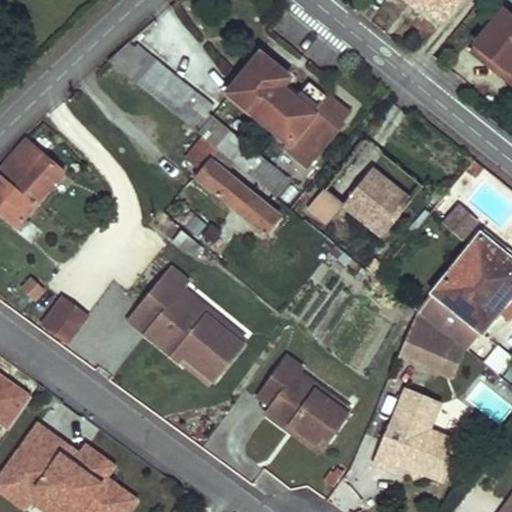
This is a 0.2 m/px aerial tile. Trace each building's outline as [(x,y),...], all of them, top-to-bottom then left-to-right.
[(408,0),(410,1),(411,0),(414,0),(441,21),(458,0),(408,0)] [(511,71),(511,14),(505,8),(472,48),(490,63),(494,57),(511,71)] [(141,67),(120,51),(110,61),(185,121),(195,129),(202,120),(204,118),(191,108),(196,93),(145,53),(141,67)] [(276,67),(259,54),(228,92),(290,144),(311,160),(341,124),(339,122),(347,112),(328,97),(320,107),(318,105),(317,107),(310,101),(307,107),(272,80),(277,75),(273,71),(276,67)] [(511,71),(494,57),(490,63),(511,80),(511,71)] [(205,123),(202,120),(195,129),(198,131),(205,123)] [(220,149),(198,131),(195,129),(185,121),(170,140),(185,153),(178,161),(267,233),(281,215),(211,159),(220,149)] [(255,161),(205,123),(198,131),(220,149),(277,195),(286,183),(257,159),(255,161)] [(63,171),(28,138),(0,168),(0,211),(16,225),(63,171)] [(311,160),(290,144),(287,149),(307,165),(311,160)] [(484,170),(475,162),(466,173),(476,180),(484,170)] [(376,230),(374,233),(384,240),(413,204),(373,173),(347,206),(376,230)] [(328,191),(306,218),(354,258),(374,233),(376,230),(347,206),(328,191)] [(475,221),(457,208),(444,225),(461,238),(475,221)] [(179,229),(172,240),(194,255),(201,244),(179,229)] [(511,275),(511,258),(480,234),(420,311),(467,349),(469,350),(492,322),(508,301),(497,294),(511,275)] [(220,382),(249,346),(186,295),(196,284),(178,270),(151,303),(168,317),(152,336),(186,363),(190,358),(220,382)] [(511,275),(497,294),(508,301),(511,296),(511,275)] [(43,287),(31,279),(23,289),(36,298),(43,287)] [(61,292),(40,321),(66,340),(87,311),(61,292)] [(151,303),(135,322),(152,336),(168,317),(151,303)] [(420,311),(419,310),(400,354),(442,371),(456,354),(467,349),(420,311)] [(498,371),(511,355),(498,344),(485,360),(498,371)] [(453,376),(467,349),(456,354),(442,371),(453,376)] [(303,365),(288,355),(269,381),(282,391),(274,402),(268,411),(290,427),(293,422),(319,441),(325,433),(331,437),(350,411),(297,373),(299,369),(303,365)] [(352,408),(299,369),(297,373),(350,411),(352,408)] [(282,391),(269,381),(261,393),(274,402),(282,391)] [(483,387),(472,399),(496,420),(506,408),(483,387)] [(441,403),(407,388),(375,463),(398,472),(402,462),(412,466),(416,476),(426,473),(444,480),(453,458),(444,435),(430,429),(441,403)] [(331,437),(325,433),(319,441),(293,422),(290,427),(322,450),(331,437)] [(126,511),(136,499),(106,477),(115,465),(88,446),(81,455),(75,463),(63,455),(70,446),(40,424),(10,464),(19,470),(3,491),(25,507),(33,496),(54,511),(58,511),(66,501),(80,511),(126,511)] [(460,442),(444,435),(453,458),(460,442)] [(81,455),(70,446),(63,455),(75,463),(81,455)] [(0,478),(0,488),(3,491),(19,470),(10,464),(0,478)] [(345,470),(340,466),(336,471),(333,469),(326,478),(335,484),(345,470)] [(511,500),(502,511),(511,511),(511,500)] [(80,511),(66,501),(58,511),(80,511)]
